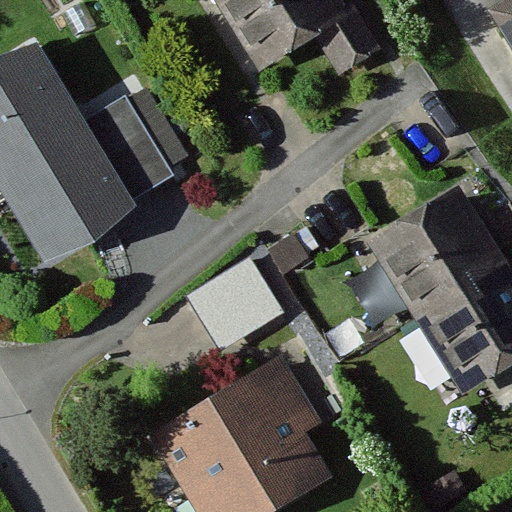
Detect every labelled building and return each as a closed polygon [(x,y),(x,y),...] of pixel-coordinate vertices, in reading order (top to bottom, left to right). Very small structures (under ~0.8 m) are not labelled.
[(341,0),(214,0),(256,68),(313,33),(337,72),(372,50),(341,0)] [(511,7),(490,21),(511,57),(511,7)] [(32,44),(0,62),(0,177),(41,250),(178,172),(132,92),(77,123),(32,44)] [(511,292),(455,193),(372,240),(457,389),(511,357),(511,292)] [(250,261),(190,298),(221,347),(281,310),(250,261)] [(284,368),(158,437),(199,511),(259,511),(321,478),(298,436),(316,426),(284,368)]
